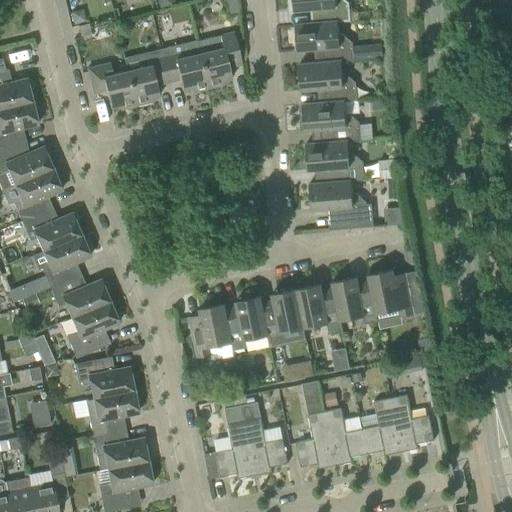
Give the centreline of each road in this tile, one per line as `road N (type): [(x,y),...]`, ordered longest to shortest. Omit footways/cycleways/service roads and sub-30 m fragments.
road 1 (tertiary): [(497,418),(434,0)]
road 2 (residential): [(195,511),(165,358),(141,284)]
road 3 (residential): [(82,155),(264,108)]
road 4 (residential): [(82,155),(42,0)]
road 5 (residential): [(277,257),(264,108)]
road 6 (residential): [(141,284),(82,155)]
road 7 (residential): [(141,284),(277,257)]
road 8 (residential): [(277,257),(403,234)]
